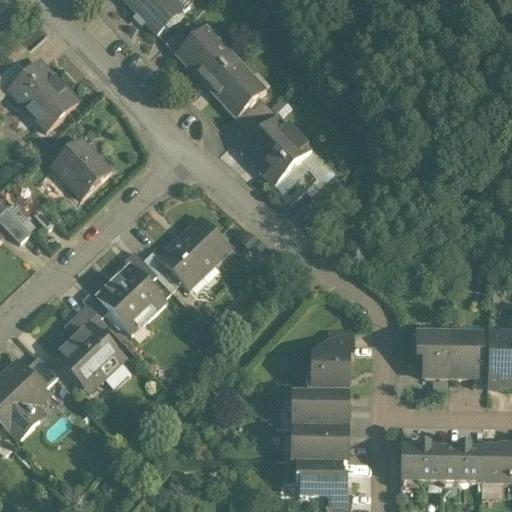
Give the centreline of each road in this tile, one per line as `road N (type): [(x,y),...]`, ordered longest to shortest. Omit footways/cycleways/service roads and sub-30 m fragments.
road 1 (track): [(129,511),(323,274)]
road 2 (residential): [(0,334),(184,151)]
road 3 (track): [(511,186),(400,184),(372,194),(323,274)]
road 4 (residential): [(37,0),(184,151)]
road 5 (residential): [(184,151),(323,274)]
road 6 (residential): [(323,274),(383,325),(379,417)]
road 7 (residential): [(379,417),(511,421)]
